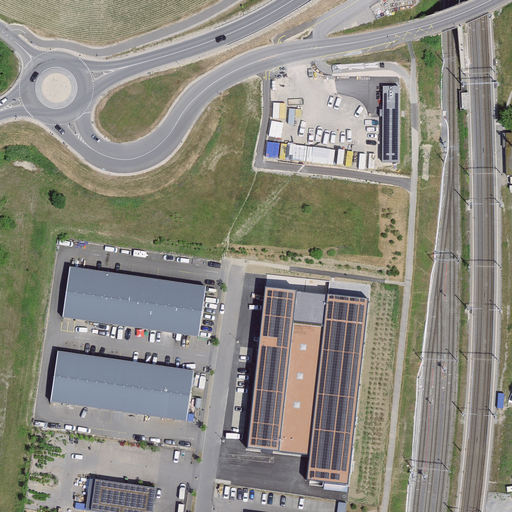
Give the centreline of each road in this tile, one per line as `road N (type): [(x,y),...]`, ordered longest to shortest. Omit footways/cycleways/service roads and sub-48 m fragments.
road 1 (tertiary): [(65,115),(91,148),(136,158),(160,144),(197,96),(242,67),(412,29),(490,0)]
road 2 (track): [(384,511),(408,285),(413,86)]
road 3 (track): [(265,58),(258,164),(413,186)]
road 4 (unclassified): [(238,260),(202,511)]
road 5 (secondary): [(83,77),(215,39),(292,0)]
